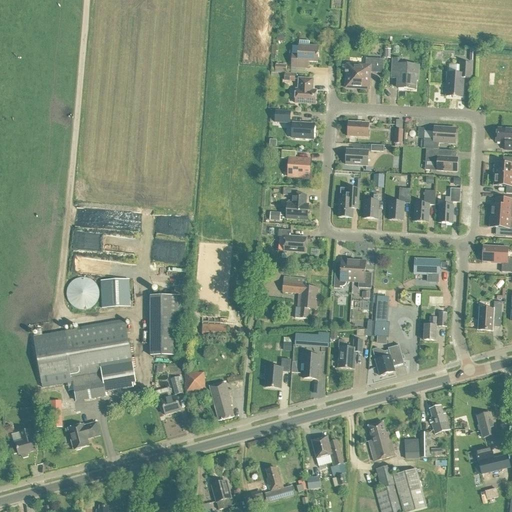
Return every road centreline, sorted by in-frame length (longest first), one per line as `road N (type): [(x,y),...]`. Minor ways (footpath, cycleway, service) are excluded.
road 1 (tertiary): [(135,466),(468,372)]
road 2 (unclassified): [(463,246),(474,235),(480,126),(473,116),(329,108)]
road 3 (unclassified): [(463,246),(321,232),(329,108)]
road 4 (tertiary): [(0,503),(135,466)]
road 5 (unclassified): [(468,372),(458,336),(463,246)]
